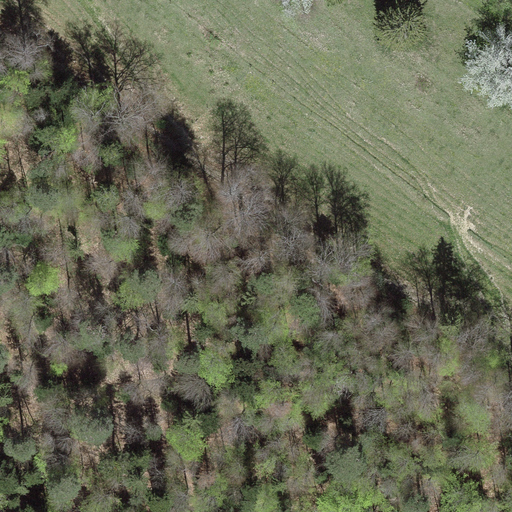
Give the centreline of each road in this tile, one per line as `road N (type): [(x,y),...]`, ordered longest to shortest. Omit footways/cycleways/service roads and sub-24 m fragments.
road 1 (track): [(0,39),(75,74),(418,301),(511,349)]
road 2 (track): [(179,145),(88,0)]
